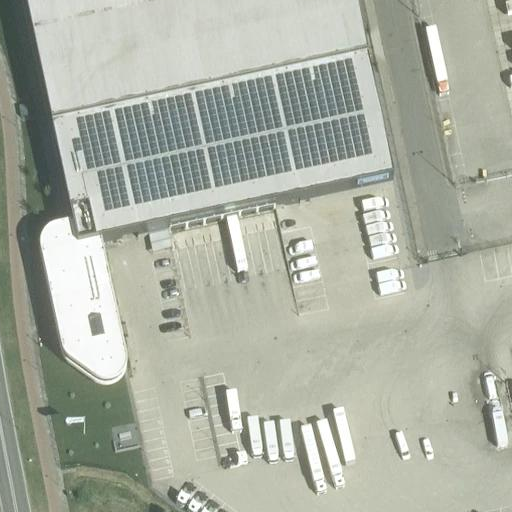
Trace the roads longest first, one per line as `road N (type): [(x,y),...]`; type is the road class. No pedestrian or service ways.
road 1 (unknown): [(458,293),(182,359)]
road 2 (unknown): [(458,293),(492,433),(511,467)]
